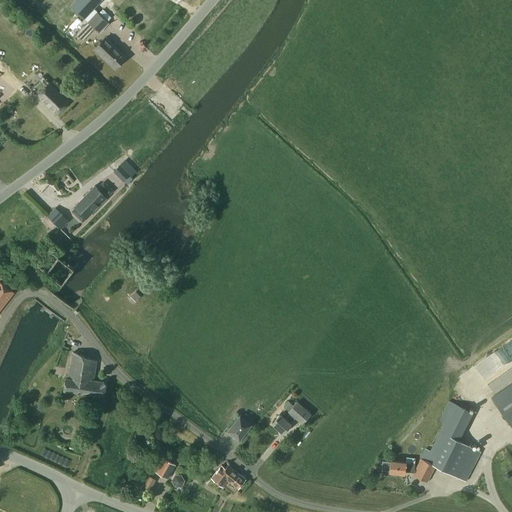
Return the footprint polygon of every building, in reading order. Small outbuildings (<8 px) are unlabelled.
[(78,0),(72,7),(84,18),(101,0),(78,0)] [(109,23),(97,12),(87,22),(88,23),(85,26),(84,26),(76,34),(83,41),(94,28),(100,34),(109,23)] [(125,58),(105,39),(95,49),(115,69),(125,58)] [(36,97),(56,116),(68,103),(49,84),(36,97)] [(137,171),(125,159),(113,172),(123,181),(130,175),(132,177),(137,171)] [(114,191),(104,181),(97,189),(95,186),(75,207),(76,207),(72,211),(83,222),(114,191)] [(58,207),(49,215),(62,228),(71,220),(58,207)] [(60,258),(66,250),(56,242),(55,243),(47,237),(30,260),(38,266),(46,273),(47,273),(62,284),(74,269),(60,258)] [(29,278),(23,271),(11,281),(17,288),(29,278)] [(0,310),(14,293),(0,282),(0,310)] [(129,298),(134,303),(141,297),(136,291),(129,297),(129,298)] [(511,343),(476,367),(484,378),(511,360),(511,343)] [(73,352),(68,378),(66,378),(65,390),(89,394),(88,399),(98,400),(98,395),(105,396),(106,386),(104,382),(94,380),(97,361),(73,352)] [(511,383),(491,398),(511,427),(511,383)] [(474,413),(450,400),(439,420),(444,423),(430,450),(426,448),(414,472),(416,459),(406,458),(406,462),(391,460),(390,472),(405,474),(406,471),(413,472),(412,474),(428,482),(436,466),(466,481),(481,452),(459,441),(474,413)] [(311,414),(297,401),(288,412),(290,414),(286,419),(280,414),(272,424),(284,434),(292,424),(291,424),(296,418),(302,424),(311,414)] [(293,405),(288,401),(283,406),(288,410),(293,405)] [(251,425),(240,417),(229,432),(240,440),(251,425)] [(151,440),(151,451),(160,451),(160,440),(151,440)] [(176,465),(163,458),(156,472),(168,479),(176,465)] [(220,467),(217,471),(211,478),(222,487),(227,480),(238,489),(246,479),(228,465),(224,470),(220,467)] [(147,473),(142,483),(153,488),(158,478),(147,473)] [(181,474),(174,475),(171,481),(175,487),(182,487),(185,480),(181,474)] [(46,509),(57,506),(54,493),(43,495),(46,509)]
